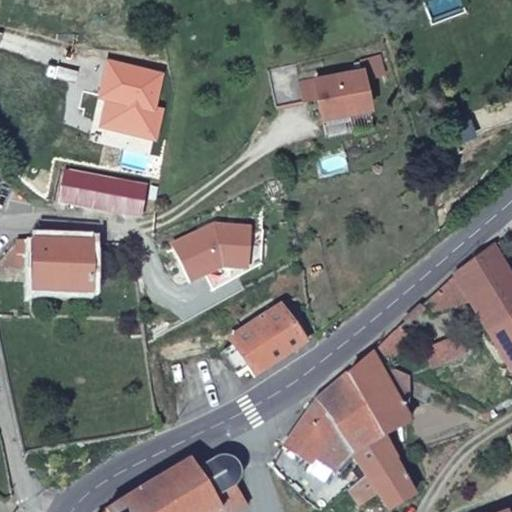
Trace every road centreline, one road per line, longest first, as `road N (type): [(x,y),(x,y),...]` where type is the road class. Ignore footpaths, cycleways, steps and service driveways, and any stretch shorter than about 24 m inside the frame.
road 1 (secondary): [(234,413),(284,385),(511,206)]
road 2 (secondary): [(69,511),(86,491),(234,413)]
